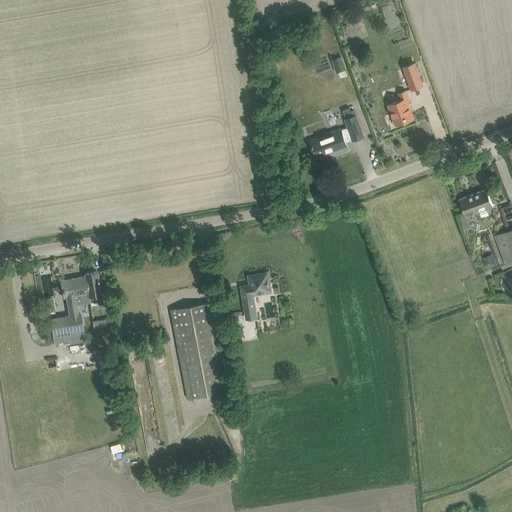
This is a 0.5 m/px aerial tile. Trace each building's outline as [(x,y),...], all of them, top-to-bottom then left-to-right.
[(341,56),(332,60),(336,73),(346,69),(341,56)] [(403,67),(412,90),(424,85),(415,62),(403,67)] [(409,101),(406,91),(400,93),(401,100),(388,104),(391,113),(394,112),(399,123),(414,118),(407,101),(409,101)] [(353,140),(363,136),(354,109),(351,111),(350,107),(343,110),(346,119),(350,131),(343,133),(341,128),(326,133),(327,136),(311,141),(317,157),(333,151),(334,153),(348,148),(345,141),(352,138),(353,140)] [(493,206),(487,189),(459,199),(466,216),(493,206)] [(511,228),(495,235),(507,265),(511,262),(511,228)] [(488,269),(497,265),(492,253),(483,257),(488,269)] [(101,294),(97,271),(85,273),(85,276),(84,276),(87,294),(88,293),(90,302),(90,303),(98,301),(99,307),(106,306),(104,294),(101,294)] [(270,288),(268,272),(249,276),(251,285),(242,286),(246,312),(255,310),(253,294),(262,293),(261,290),(270,288)] [(88,293),(87,294),(84,276),(61,280),(63,297),(66,297),(69,315),(51,318),(55,345),(86,340),(81,313),(79,314),(77,304),(90,302),(88,293)] [(228,391),(211,301),(171,309),(188,399),(228,391)]
